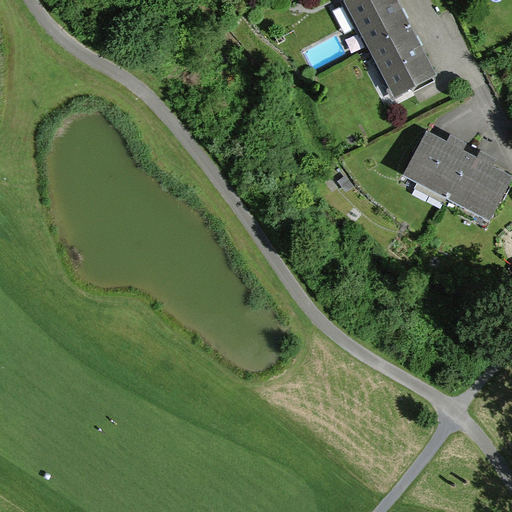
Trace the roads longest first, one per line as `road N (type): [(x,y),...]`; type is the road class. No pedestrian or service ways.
road 1 (track): [(30,0),(67,45),(129,82),(170,119),(344,344),(456,410),(511,480)]
road 2 (track): [(379,511),(456,410)]
